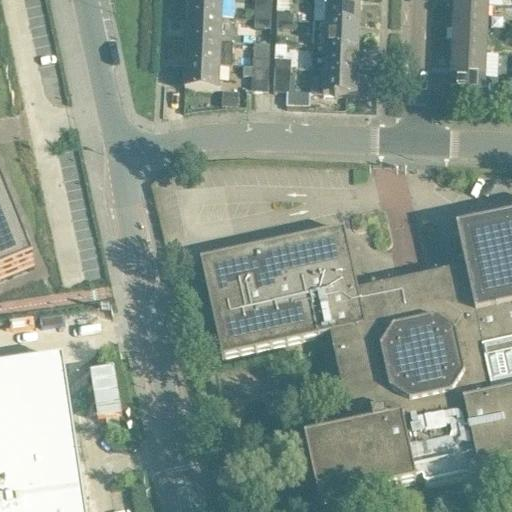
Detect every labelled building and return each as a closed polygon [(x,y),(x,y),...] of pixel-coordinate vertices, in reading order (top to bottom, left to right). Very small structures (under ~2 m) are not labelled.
[(223,22),(223,0),(188,0),(188,20),(223,22)] [(315,1),(314,25),(360,27),(361,3),(327,2),(315,1)] [(486,31),(487,7),(455,5),(453,30),(486,31)] [(271,23),(272,14),(255,14),(255,23),(271,23)] [(294,15),(278,15),(277,24),(293,24),(294,15)] [(222,46),(223,22),(188,20),(187,44),(222,46)] [(271,32),(271,23),(255,23),(255,31),(271,32)] [(293,33),(293,24),(277,24),(277,32),(293,33)] [(359,51),(360,27),(314,25),(313,50),(359,51)] [(485,55),(486,31),(453,30),(452,54),(485,55)] [(234,46),(222,46),(187,44),(185,69),(219,70),(219,69),(233,70),(234,46)] [(269,72),(270,48),(256,47),(256,62),(254,62),(253,71),(253,72),(269,72)] [(358,76),(359,51),(313,50),(312,74),(358,76)] [(452,54),(451,78),(484,80),(484,81),(497,81),(497,57),(485,57),(485,55),(452,54)] [(291,64),(276,63),(275,63),(274,72),(290,73),(291,64)] [(218,94),(219,70),(185,69),(184,93),(218,94)] [(268,96),(269,72),(253,72),(253,71),(246,71),(245,78),(252,79),(252,96),(268,96)] [(289,97),(290,73),(274,72),(273,97),(289,97)] [(357,100),(358,76),(312,74),(312,83),(324,83),(323,98),(357,100)] [(483,105),(484,80),(451,78),(450,103),(483,105)] [(0,183),(0,284),(35,271),(0,183)] [(511,220),(457,232),(466,271),(358,294),(345,233),(202,264),(223,362),(331,338),(351,432),(306,442),(320,507),(418,486),(417,484),(422,483),(423,483),(424,484),(425,487),(425,488),(425,489),(426,489),(427,489),(428,489),(470,480),(471,480),(472,479),(472,478),(472,477),(472,474),(472,473),(472,472),(473,472),(478,471),(478,472),(511,464),(511,220)] [(86,511),(64,361),(0,370),(0,511),(86,511)]
